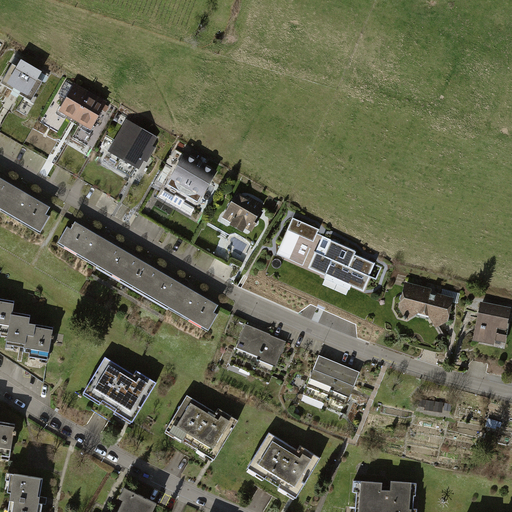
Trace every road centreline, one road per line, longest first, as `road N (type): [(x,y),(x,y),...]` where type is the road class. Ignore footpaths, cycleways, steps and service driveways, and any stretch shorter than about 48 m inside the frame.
road 1 (residential): [(511,392),(355,345),(230,292),(0,158)]
road 2 (residential): [(0,385),(121,458),(239,511)]
